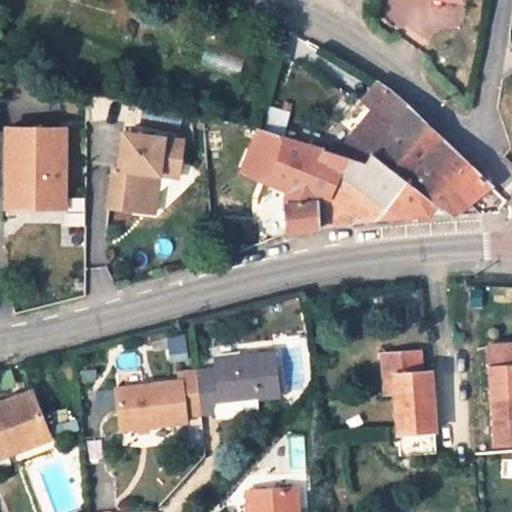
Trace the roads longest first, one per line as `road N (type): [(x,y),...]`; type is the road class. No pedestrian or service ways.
road 1 (unclassified): [(0,343),(305,267),(511,238)]
road 2 (residential): [(278,8),(364,45),(415,83),(473,146)]
road 3 (residential): [(473,146),(500,0)]
